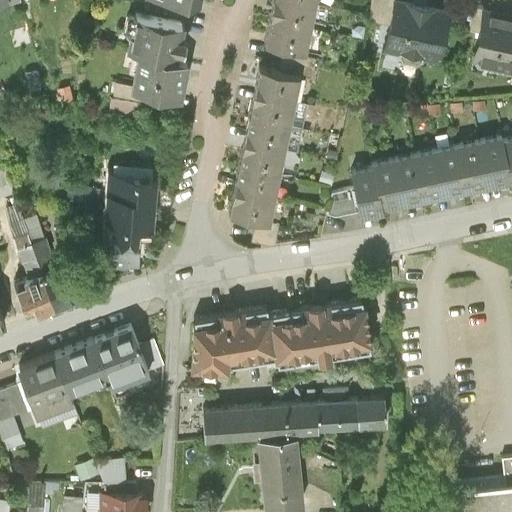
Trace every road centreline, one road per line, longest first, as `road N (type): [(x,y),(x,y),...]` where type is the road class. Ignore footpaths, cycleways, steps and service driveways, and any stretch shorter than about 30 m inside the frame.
road 1 (residential): [(511,214),(182,274)]
road 2 (residential): [(182,274),(234,0)]
road 3 (residential): [(182,274),(0,341)]
road 4 (residential): [(170,389),(318,379)]
road 5 (residential): [(160,511),(170,389)]
